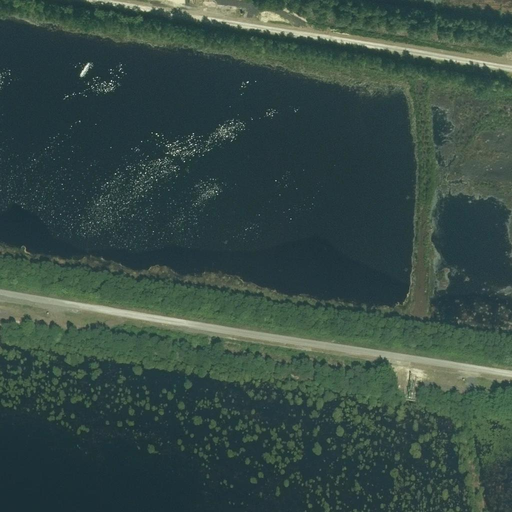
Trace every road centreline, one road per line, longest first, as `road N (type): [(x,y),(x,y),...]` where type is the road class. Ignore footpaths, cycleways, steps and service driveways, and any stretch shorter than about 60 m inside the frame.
road 1 (track): [(511,373),(0,289)]
road 2 (track): [(139,0),(511,60)]
